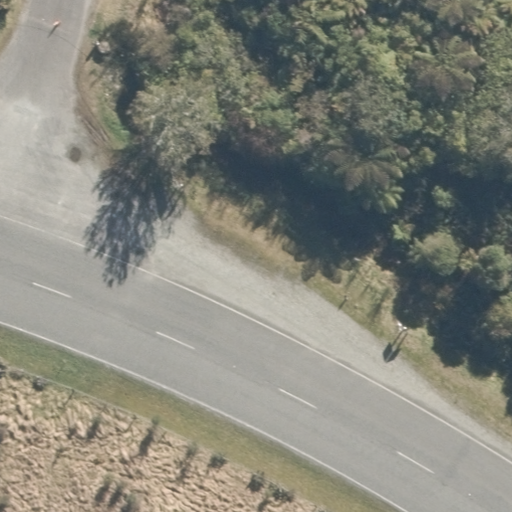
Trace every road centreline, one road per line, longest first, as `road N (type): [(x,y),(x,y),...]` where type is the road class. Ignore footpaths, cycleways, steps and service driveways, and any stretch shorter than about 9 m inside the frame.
road 1 (tertiary): [(504,511),(192,341),(0,266)]
road 2 (unclassified): [(0,205),(55,0)]
